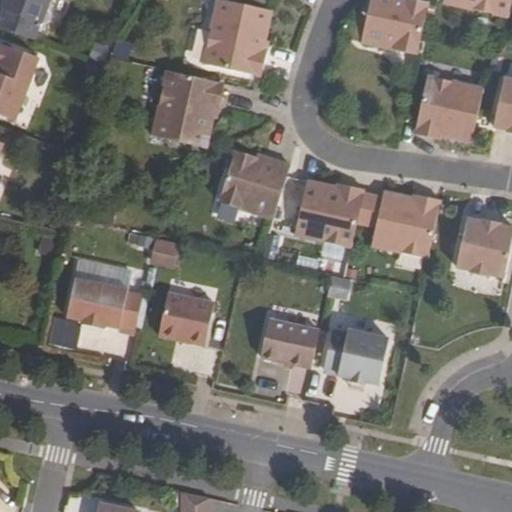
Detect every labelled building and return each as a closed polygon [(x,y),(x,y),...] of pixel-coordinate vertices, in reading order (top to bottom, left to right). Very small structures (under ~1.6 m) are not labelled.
[(0,17),(0,27),(33,40),(39,24),(40,24),(49,0),(3,0),(0,9),(3,10),(0,17)] [(272,11),(219,0),(216,0),(203,64),(261,78),(267,51),(263,50),(265,41),(272,11)] [(371,0),(362,44),(416,56),(428,3),(415,0),(405,0),(405,1),(399,0),(371,0)] [(443,0),(443,3),(508,18),(511,0),(443,0)] [(0,121),(12,127),(38,59),(0,44),(0,121)] [(218,110),(224,85),(165,71),(152,136),(206,149),(214,110),(218,110)] [(427,76),(414,135),(431,138),(432,135),(441,137),(471,143),(483,88),(427,76)] [(511,80),(504,78),(493,127),(507,131),(507,133),(511,134),(511,80)] [(219,205),(272,222),(290,167),(264,159),(263,165),(256,163),(257,159),(236,152),(219,205)] [(349,253),(362,194),(345,190),(344,194),(335,192),(305,186),(293,241),(349,253)] [(427,260),(440,201),(423,197),(422,201),(413,199),(383,193),(371,248),(427,260)] [(489,276),(503,279),(511,238),(511,229),(500,226),(500,224),(481,220),(481,222),(466,219),(455,268),(470,272),(469,274),(488,278),(489,276)] [(130,232),(128,245),(149,249),(151,236),(130,232)] [(172,268),(179,243),(154,236),(147,261),(172,268)] [(329,276),(325,296),(345,300),(349,280),(329,276)] [(119,327),(135,330),(143,295),(127,292),(127,290),(75,278),(66,318),(82,321),(81,324),(103,329),(103,326),(119,329),(119,327)] [(158,337),(205,347),(214,304),(168,293),(158,337)] [(261,358),(311,369),(319,331),(270,320),(261,358)] [(81,324),(80,328),(101,333),(103,329),(81,324)] [(338,376),(352,379),(365,382),(379,385),(390,337),(348,328),(348,331),(333,329),(327,355),(324,370),(338,374),(338,376)] [(350,388),(363,390),(365,382),(352,379),(350,388)] [(209,511),(209,499),(181,493),(180,511),(209,511)]
